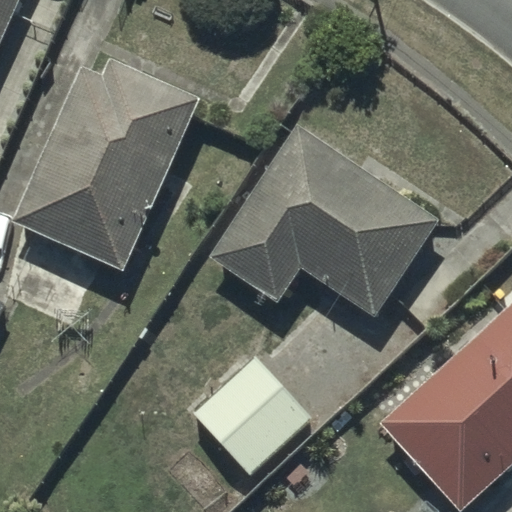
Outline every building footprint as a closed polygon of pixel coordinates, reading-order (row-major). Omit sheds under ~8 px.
[(0,0),(0,27),(12,0),(0,0)] [(79,59),(11,210),(121,260),(198,89),(107,48),(98,68),(79,59)] [(206,244),(275,293),(300,257),(369,306),(435,211),(297,114),(206,244)] [(465,506),(511,458),(511,291),(507,286),(376,418),(465,506)] [(195,418),(252,478),(282,450),(294,462),(321,437),(311,426),(316,421),(258,359),(195,418)]
